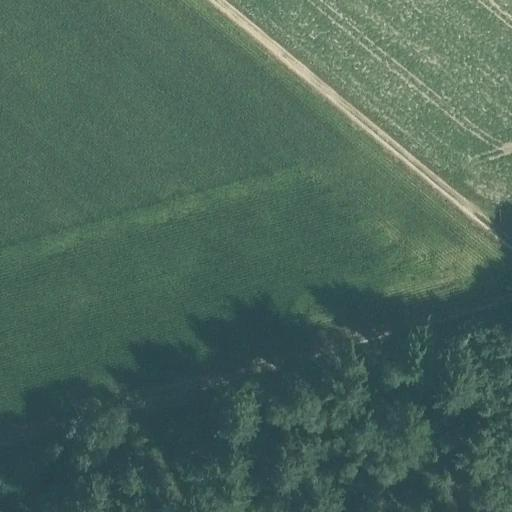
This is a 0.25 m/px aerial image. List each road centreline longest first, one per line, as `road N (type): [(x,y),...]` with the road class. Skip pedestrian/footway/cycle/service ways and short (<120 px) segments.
road 1 (track): [(0,440),(511,292)]
road 2 (track): [(218,0),(511,244)]
